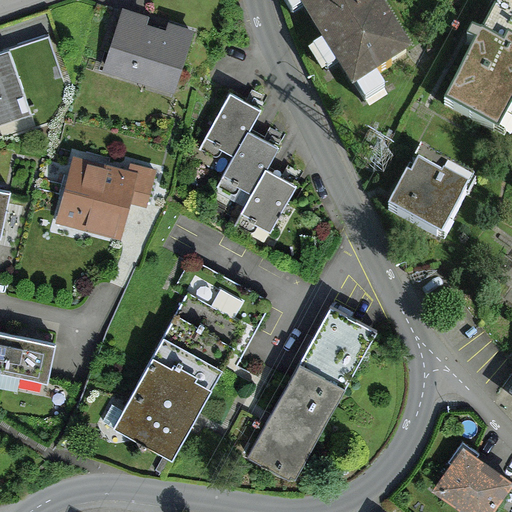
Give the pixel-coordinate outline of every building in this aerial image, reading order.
[(413,59),(377,0),(298,0),(356,94),(413,59)] [(452,109),(503,134),(511,117),(511,10),(504,7),(452,109)] [(124,10),(103,70),(172,94),(193,33),(168,25),(166,31),(144,23),(146,17),(124,10)] [(7,54),(0,55),(0,122),(27,113),(7,54)] [(249,133),(260,111),(229,95),(205,142),(237,157),(249,133)] [(224,182),(253,197),(266,172),(278,148),(249,133),(237,157),(224,182)] [(474,183),(422,154),(390,213),(442,241),(474,183)] [(73,159),(55,225),(119,242),(129,205),(146,209),(156,173),(130,166),(128,174),(73,159)] [(298,188),(266,172),(253,197),(241,220),(273,236),(298,188)] [(108,424),(174,462),(269,295),(203,258),(108,424)] [(249,453),(294,477),(375,324),(330,300),(249,453)] [(54,341),(0,330),(0,369),(47,378),(54,341)] [(506,511),(511,505),(511,479),(465,445),(433,489),(463,511),(506,511)]
